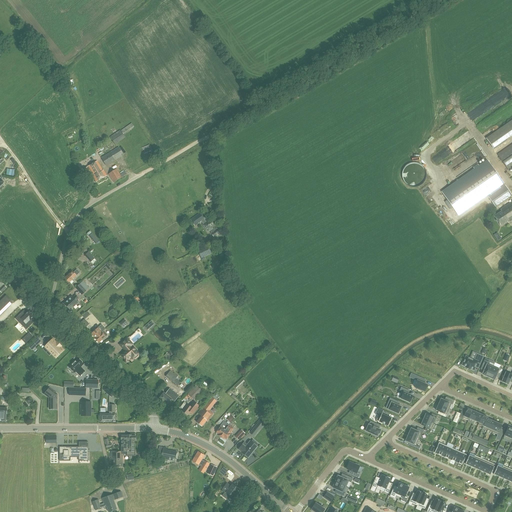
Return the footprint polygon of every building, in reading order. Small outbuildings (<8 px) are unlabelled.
[(511,120),(486,138),(493,148),(511,134),(511,120)] [(115,145),(126,138),(123,134),(134,127),(132,123),(121,130),(120,130),(110,137),(115,145)] [(511,144),(498,155),(509,170),(511,168),(511,144)] [(141,150),(145,157),(154,152),(149,145),(141,150)] [(102,158),(106,165),(123,155),(119,147),(102,158)] [(503,182),(488,161),(487,160),(478,166),(477,164),(473,167),(474,169),(441,192),(458,216),(490,194),(491,195),(488,196),(495,207),(511,195),(505,185),(499,189),(497,186),(503,182)] [(93,176),(96,182),(107,176),(104,170),(103,171),(97,161),(87,167),(88,167),(84,169),(89,178),(93,176)] [(108,174),(114,182),(122,177),(126,174),(125,171),(120,174),(116,169),(108,174)] [(494,216),(501,226),(508,220),(509,222),(511,220),(511,201),(501,209),(502,211),(494,216)] [(210,231),(211,232),(211,233),(214,237),(220,233),(217,228),(213,231),(212,230),(213,229),(212,228),(216,226),(210,218),(206,221),(201,213),(190,220),(194,226),(202,220),(203,223),(202,224),(203,225),(208,232),(210,231)] [(89,236),(96,244),(99,241),(92,233),(89,236)] [(197,250),(201,258),(211,253),(208,245),(197,250)] [(91,262),(93,263),(96,260),(95,259),(95,258),(89,252),(88,253),(85,256),(91,262)] [(65,278),(70,283),(80,273),(77,269),(76,270),(73,272),(72,271),(65,278)] [(75,288),(82,295),(86,291),(89,288),(83,281),(75,288)] [(0,315),(13,302),(6,295),(0,301),(0,315)] [(64,304),(70,310),(78,303),(78,302),(79,301),(78,300),(79,298),(76,295),(73,297),(72,297),(64,304)] [(0,327),(16,311),(12,307),(0,319),(0,327)] [(29,311),(27,313),(24,311),(19,316),(29,326),(34,321),(32,319),(34,317),(29,311)] [(146,331),(148,331),(149,330),(149,328),(149,327),(150,326),(152,329),(156,325),(152,320),(148,324),(146,325),(145,325),(144,327),(144,329),(146,331)] [(91,334),(99,343),(106,337),(107,336),(108,334),(104,331),(105,329),(105,328),(103,326),(102,325),(101,325),(91,334)] [(22,340),(25,343),(33,336),(30,333),(22,340)] [(136,344),(143,336),(139,333),(133,341),(136,344)] [(125,362),(127,363),(128,362),(128,360),(131,357),(133,360),(136,360),(140,356),(140,354),(132,345),(132,344),(127,338),(120,344),(125,351),(121,354),(125,359),(125,360),(124,361),(125,362)] [(56,357),(62,351),(59,347),(56,344),(52,341),(45,347),(56,357)] [(470,368),(474,370),(477,363),(480,364),(483,356),(477,353),(474,360),(470,358),(469,359),(465,358),(462,365),(468,367),(468,368),(470,369),(470,368)] [(84,364),(78,358),(69,367),(74,373),(76,372),(80,376),(85,371),(81,367),(84,364)] [(488,377),(493,366),(488,363),(489,360),(485,358),(482,366),(486,367),(483,374),(485,375),(485,376),(488,377)] [(499,368),(493,366),(488,377),(492,379),(492,378),(494,379),(497,374),(500,375),(503,368),(500,366),(499,368)] [(166,377),(178,386),(181,382),(176,378),(177,376),(174,374),(170,371),(166,377)] [(511,373),(506,371),(502,382),(508,384),(510,380),(511,380),(511,373)] [(425,379),(417,376),(416,380),(417,381),(414,387),(418,388),(418,389),(421,391),(422,390),(424,391),(427,385),(424,384),(424,382),(425,379)] [(235,387),(237,389),(245,381),(243,379),(235,387)] [(86,380),(86,388),(98,388),(98,380),(86,380)] [(109,382),(103,389),(109,395),(115,388),(109,382)] [(187,394),(194,400),(202,391),(196,385),(187,394)] [(399,398),(410,402),(413,396),(406,393),(408,390),(401,387),(400,390),(402,391),(399,398)] [(48,398),(48,409),(56,409),(56,403),(57,403),(57,399),(56,399),(56,394),(48,388),(43,394),(48,398)] [(159,399),(167,405),(171,399),(174,401),(179,396),(170,389),(165,394),(163,393),(159,399)] [(127,401),(123,393),(119,395),(117,392),(111,395),(114,404),(120,401),(121,403),(127,401)] [(441,399),(439,405),(449,409),(451,404),(453,404),(454,401),(446,397),(445,401),(441,399)] [(387,409),(397,413),(400,407),(394,404),(396,401),(389,398),(387,403),(389,404),(387,409)] [(203,408),(207,411),(213,403),(210,400),(203,408)] [(182,411),(188,416),(190,413),(193,415),(200,406),(193,401),(190,406),(187,404),(182,411)] [(82,418),(91,418),(91,404),(84,404),(84,408),(82,408),(82,411),(82,413),(82,418)] [(100,422),(115,422),(115,414),(115,412),(115,404),(109,405),(109,412),(109,414),(100,414),(100,422)] [(446,415),(449,409),(439,405),(436,410),(439,411),(438,414),(443,416),(444,414),(446,415)] [(207,411),(203,408),(201,411),(204,413),(201,417),(201,416),(196,422),(202,426),(206,420),(208,422),(212,416),(206,411),(207,411)] [(383,410),(378,408),(375,414),(380,416),(378,421),(384,424),(384,425),(387,426),(388,425),(388,426),(391,418),(381,414),(383,410)] [(463,418),(468,420),(472,411),(467,409),(463,418)] [(469,418),(474,420),(477,413),(472,411),(468,420),(469,418)] [(426,414),(423,419),(434,424),(437,416),(432,413),(431,416),(426,414)] [(478,425),(482,415),(477,413),(474,420),(479,422),(478,425)] [(483,428),(487,417),(482,415),(478,425),(483,427),(482,428),(483,428)] [(483,428),(487,430),(491,421),(487,419),(487,417),(483,428)] [(430,433),(434,424),(423,419),(421,425),(426,427),(424,430),(430,433)] [(216,434),(220,437),(229,425),(224,421),(216,433),(217,433),(216,434)] [(259,421),(249,433),(254,436),(263,425),(259,421)] [(378,424),(370,421),(369,425),(366,431),(373,434),(372,435),(376,437),(376,436),(377,436),(378,433),(379,434),(381,430),(376,428),(378,424)] [(492,432),(496,423),(491,421),(487,430),(492,432)] [(504,427),(496,423),(492,432),(498,435),(496,439),(499,441),(504,431),(502,430),(504,427)] [(226,439),(226,440),(234,428),(229,425),(220,437),(225,440),(226,439)] [(408,435),(419,439),(421,433),(422,434),(424,430),(417,427),(416,431),(411,428),(411,429),(410,429),(410,430),(408,435)] [(236,437),(240,441),(244,436),(240,432),(236,437)] [(119,452),(118,454),(123,454),(127,454),(127,456),(129,456),(129,459),(130,459),(130,458),(131,458),(131,456),(135,456),(135,452),(134,452),(134,440),(136,440),(136,436),(121,435),(121,440),(121,452),(119,452)] [(419,439),(408,435),(406,441),(410,443),(409,445),(415,448),(419,450),(420,447),(416,445),(419,439)] [(242,445),(239,448),(239,449),(241,452),(248,458),(251,455),(254,452),(253,451),(257,447),(250,441),(245,447),(242,445)] [(66,442),(63,442),(63,447),(66,447),(66,455),(72,455),(72,451),(81,451),(81,455),(86,454),(86,455),(88,455),(88,456),(90,456),(90,442),(66,443),(66,442)] [(434,453),(441,456),(446,446),(439,443),(434,453)] [(441,456),(448,459),(453,449),(446,446),(441,456)] [(161,458),(168,460),(168,458),(175,459),(177,452),(166,450),(166,448),(163,447),(161,458)] [(453,449),(448,459),(455,462),(459,452),(453,449)] [(118,454),(119,452),(111,452),(111,457),(112,457),(112,460),(113,460),(113,467),(123,467),(123,454),(118,454)] [(201,467),(206,470),(210,464),(204,460),(204,461),(202,460),(204,455),(198,452),(192,461),(198,465),(200,462),(203,463),(201,467)] [(459,452),(455,462),(462,465),(466,455),(459,452)] [(465,464),(470,466),(474,458),(469,456),(465,464)] [(475,456),(474,458),(470,466),(475,468),(480,458),(475,456)] [(475,468),(480,470),(485,460),(480,458),(475,468)] [(485,460),(480,470),(485,473),(490,462),(485,460)] [(355,464),(349,462),(345,468),(352,471),(350,474),(357,477),(360,472),(357,471),(359,466),(358,466),(359,465),(355,463),(355,464)] [(495,464),(490,462),(485,473),(490,475),(495,464)] [(217,467),(211,464),(207,473),(213,476),(217,467)] [(494,474),(499,476),(502,468),(497,466),(494,474)] [(499,476),(504,479),(508,468),(503,466),(502,468),(499,476)] [(335,482),(346,487),(349,481),(351,482),(353,478),(346,475),(344,479),(338,476),(337,476),(335,479),(336,480),(335,482)] [(381,487),(386,477),(385,477),(385,476),(382,475),(381,475),(380,478),(376,477),(370,490),(374,492),(377,485),(381,487)] [(386,477),(381,487),(386,489),(384,492),(388,494),(393,484),(389,482),(390,479),(390,478),(387,477),(386,477)] [(106,484),(109,489),(117,484),(114,479),(106,484)] [(344,492),(346,487),(335,482),(334,484),(333,483),(332,487),(333,487),(333,488),(339,490),(337,494),(344,496),(345,493),(344,492)] [(399,497),(404,485),(403,485),(404,484),(400,482),(400,483),(399,483),(395,491),(393,490),(390,496),(395,498),(396,496),(399,497)] [(224,491),(234,499),(237,495),(235,494),(238,489),(232,485),(231,487),(227,483),(221,491),(223,492),(224,491)] [(405,485),(404,485),(399,497),(402,498),(401,501),(406,503),(408,498),(405,496),(409,487),(408,487),(409,486),(405,485)] [(417,505),(422,493),(421,493),(422,492),(418,490),(418,491),(417,491),(414,498),(411,497),(408,504),(411,505),(412,503),(417,505)] [(106,506),(108,511),(109,511),(117,509),(114,500),(123,497),(121,491),(112,494),(112,495),(103,498),(102,498),(104,503),(100,504),(98,499),(92,502),(95,510),(106,506)] [(330,501),(334,496),(327,492),(324,497),(330,501)] [(428,495),(422,493),(417,505),(425,509),(427,503),(425,502),(428,495)] [(432,511),(435,511),(441,501),(440,501),(440,500),(437,498),(436,499),(435,499),(432,506),(430,505),(426,511),(429,511),(430,511),(432,511)] [(446,503),(441,501),(435,511),(445,511),(446,511),(443,510),(446,503)] [(315,511),(322,511),(324,509),(315,503),(311,509),(312,510),(311,511),(313,511),(314,511),(315,511)]
